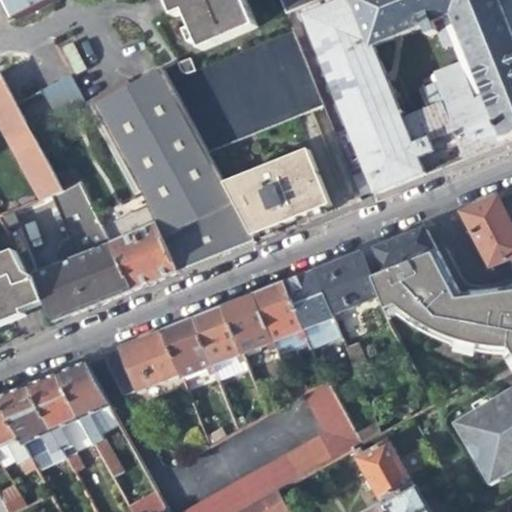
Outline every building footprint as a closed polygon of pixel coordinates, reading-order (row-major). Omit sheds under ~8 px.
[(57,0),(56,0),(6,0),(17,21),(57,0)] [(200,54),(256,31),(242,0),(163,0),(167,8),(171,19),(183,14),(200,54)] [(280,0),(286,13),(320,0),(280,0)] [(511,0),(348,0),(305,18),(368,173),(376,193),(377,197),(428,176),(421,159),(434,153),(435,155),(460,145),(466,161),(511,142),(511,0)] [(191,65),(166,76),(183,109),(193,126),(210,157),(326,110),(295,34),(195,74),(191,65)] [(87,104),(144,210),(147,216),(152,217),(182,275),(220,260),(256,246),(257,245),(254,241),(227,189),(210,157),(193,126),(183,109),(166,76),(163,72),(133,86),(118,93),(116,89),(87,104)] [(0,75),(0,124),(43,204),(51,200),(72,239),(66,242),(58,259),(61,266),(38,274),(39,275),(47,298),(56,325),(97,308),(135,294),(103,227),(83,185),(64,193),(0,75)] [(81,107),(64,79),(42,91),(57,119),(81,107)] [(131,82),(116,89),(118,93),(133,86),(131,82)] [(307,157),(227,189),(254,241),(296,224),(330,211),(307,157)] [(376,193),(368,173),(353,179),(362,200),(376,193)] [(511,260),(511,224),(500,200),(491,204),(465,214),(494,268),(511,260)] [(144,210),(103,227),(135,294),(158,284),(182,275),(152,217),(147,216),(144,210)] [(414,264),(440,253),(428,229),(387,245),(363,255),(373,282),(385,276),(414,264)] [(9,312),(47,298),(39,275),(33,277),(19,250),(0,257),(0,320),(11,316),(9,312)] [(511,395),(473,417),(480,430),(472,434),(491,468),(498,464),(505,476),(511,472),(511,286),(506,289),(461,295),(447,267),(440,253),(414,264),(385,276),(373,282),(380,298),(384,310),(397,305),(415,316),(430,322),(440,325),(451,327),(467,329),(488,328),(499,326),(511,348),(511,395)] [(335,317),(380,298),(373,282),(363,255),(341,263),(317,273),(335,317)] [(335,317),(317,273),(302,279),(286,285),(304,333),(335,320),(335,317)] [(304,333),(286,285),(274,290),(257,297),(274,344),(304,333)] [(244,356),(274,344),(257,297),(244,302),(227,309),(244,356)] [(246,362),(244,356),(227,309),(213,314),(197,321),(215,369),(239,359),(242,365),(246,362)] [(341,334),(335,320),(304,333),(309,346),(341,334)] [(217,374),(215,369),(197,321),(180,327),(166,333),(183,376),(185,381),(209,371),(211,377),(217,374)] [(126,398),(183,376),(166,333),(121,350),(105,357),(110,369),(126,398)] [(279,357),(309,346),(304,333),(274,344),(279,357)] [(348,350),(356,369),(366,365),(358,345),(348,350)] [(73,370),(58,376),(83,421),(97,446),(106,441),(93,417),(111,409),(86,364),(73,370)] [(64,430),(83,421),(58,376),(43,382),(27,388),(66,459),(67,460),(77,454),(64,430)] [(296,401),(304,397),(313,392),(307,378),(290,386),(296,401)] [(186,511),(245,511),(280,493),(364,446),(358,436),(329,383),(313,392),(304,397),(325,435),(200,505),(186,511)] [(56,464),(66,459),(27,388),(15,393),(0,399),(0,400),(25,446),(42,439),(56,464)] [(15,456),(20,466),(33,459),(25,446),(0,400),(0,452),(10,447),(15,456)] [(465,421),(472,434),(480,430),(473,417),(465,421)] [(379,425),(358,436),(364,446),(383,436),(379,425)] [(125,474),(106,441),(97,446),(115,479),(125,474)] [(302,511),(302,510),(298,511),(431,511),(420,491),(417,492),(391,443),(367,456),(364,451),(359,454),(362,459),(359,460),(368,474),(363,478),(366,485),(371,482),(385,506),(375,511),(302,511)] [(0,463),(15,456),(10,447),(0,452),(0,463)] [(85,469),(77,454),(67,460),(75,474),(85,469)] [(39,470),(33,459),(20,466),(25,477),(39,470)] [(498,481),(505,476),(498,464),(491,468),(498,481)] [(15,489),(0,496),(10,511),(17,511),(27,507),(15,489)] [(131,507),(133,511),(168,511),(158,493),(131,507)] [(290,511),(280,493),(245,511),(290,511)] [(0,511),(10,511),(0,496),(0,511)]
